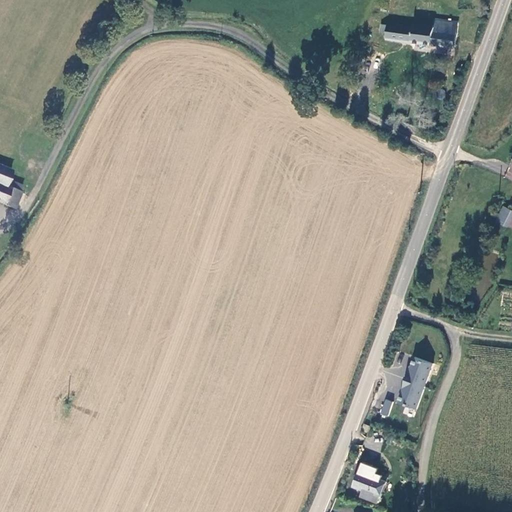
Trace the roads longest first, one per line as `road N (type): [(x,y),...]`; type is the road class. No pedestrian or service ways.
road 1 (tertiary): [(449,153),(314,511)]
road 2 (unclassified): [(449,153),(310,88),(236,32),(155,24)]
road 3 (unclassified): [(155,24),(107,55),(33,195)]
road 4 (tertiary): [(503,0),(449,153)]
